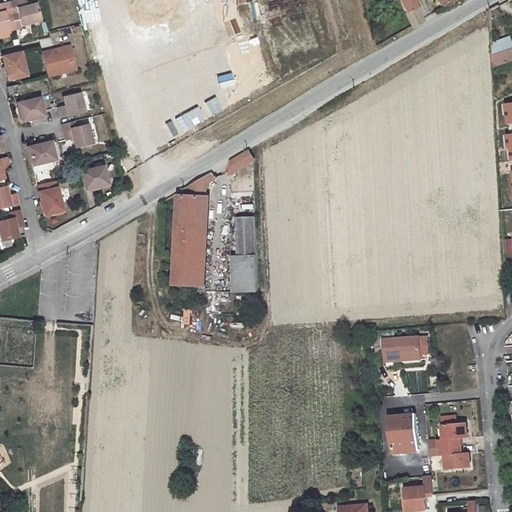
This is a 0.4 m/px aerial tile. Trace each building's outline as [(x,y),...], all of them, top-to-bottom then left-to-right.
[(14,27),(39,21),(35,3),(25,5),(22,6),(20,0),(15,0),(13,1),(16,13),(10,14),(14,27)] [(411,0),(397,0),(404,13),(415,7),(411,0)] [(7,2),(10,14),(16,13),(13,1),(7,2)] [(7,2),(1,4),(4,16),(10,14),(7,2)] [(0,30),(14,27),(10,14),(4,16),(1,4),(0,3),(0,30)] [(415,7),(404,13),(412,29),(423,23),(415,7)] [(511,40),(492,46),(492,56),(511,50),(511,40)] [(46,78),(75,70),(68,45),(52,49),(52,51),(40,54),(46,78)] [(511,50),(492,56),(493,68),(511,61),(511,50)] [(20,52),(0,56),(0,58),(6,81),(25,76),(20,52)] [(17,92),(15,85),(5,87),(7,95),(17,92)] [(82,111),(78,92),(61,96),(64,109),(56,111),(58,117),(82,111)] [(40,96),(15,101),(20,121),(44,116),(40,96)] [(61,129),(62,135),(69,134),(70,135),(70,136),(73,146),(90,142),(86,122),(73,126),(61,129)] [(49,139),(25,145),(29,165),(49,160),(54,159),(49,139)] [(230,162),(227,172),(229,175),(253,161),(248,152),(230,162)] [(49,160),(29,165),(30,170),(51,165),(49,160)] [(102,163),(77,169),(79,174),(82,189),(107,183),(102,163)] [(212,173),(206,177),(206,184),(216,178),(212,173)] [(178,193),(177,196),(205,197),(206,184),(206,177),(178,193)] [(54,180),(34,184),(35,189),(55,185),(54,180)] [(0,185),(0,206),(16,202),(15,196),(7,197),(6,194),(4,185),(0,185)] [(61,210),(55,185),(35,189),(41,214),(61,210)] [(177,196),(176,222),(204,223),(205,197),(177,196)] [(7,218),(19,215),(18,209),(6,212),(7,218)] [(0,239),(17,236),(15,226),(14,223),(21,221),(19,215),(7,218),(0,219),(0,239)] [(176,222),(174,259),(202,260),(204,223),(176,222)] [(257,257),(235,257),(235,292),(258,292),(257,257)] [(174,259),(173,284),(193,285),(199,285),(201,285),(202,260),(174,259)] [(6,349),(25,349),(25,342),(33,342),(33,329),(7,329),(6,349)] [(379,330),(371,330),(372,347),(381,346),(379,330)] [(419,337),(384,340),(385,356),(420,353),(419,337)] [(420,353),(385,356),(386,361),(421,358),(420,353)] [(194,356),(191,376),(199,377),(202,357),(194,356)] [(506,365),(498,366),(498,378),(507,378),(506,365)] [(416,414),(390,416),(394,454),(420,451),(416,414)] [(439,449),(460,447),(459,440),(468,439),(466,424),(442,426),(443,441),(438,441),(439,449)] [(460,447),(439,449),(440,457),(444,456),(446,471),(470,469),(469,454),(461,455),(460,447)] [(433,493),(432,476),(424,476),(425,487),(404,489),(406,511),(427,510),(426,495),(426,494),(433,493)] [(477,511),(477,502),(468,502),(469,511),(477,511)]
